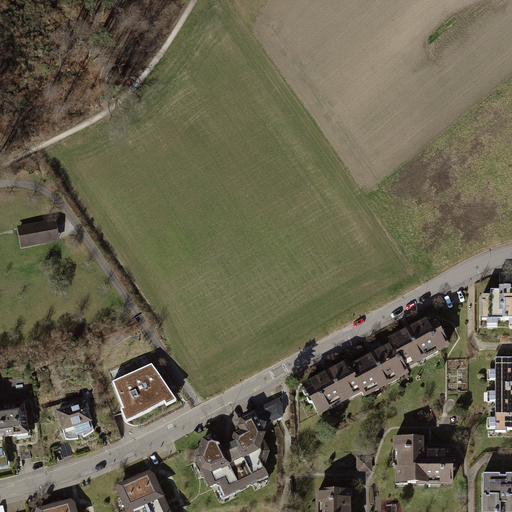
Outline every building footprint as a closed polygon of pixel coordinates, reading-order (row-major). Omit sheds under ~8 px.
[(55,222),(39,224),(42,242),(58,240),(55,222)] [(22,246),(42,242),(39,224),(19,228),(22,246)] [(481,319),(511,319),(511,291),(510,291),(510,287),(498,287),(498,291),(490,291),(490,296),(481,296),(481,319)] [(389,341),(391,345),(401,364),(409,360),(415,362),(424,358),(422,354),(435,348),(436,350),(447,345),(442,335),(445,334),(441,326),(437,328),(432,318),(389,341)] [(119,341),(117,333),(111,335),(113,343),(119,341)] [(406,373),(401,364),(391,345),(349,368),(359,387),(362,393),(376,386),(378,389),(388,383),(386,379),(394,376),(399,377),(406,373)] [(505,429),(511,428),(511,358),(495,358),(495,432),(505,432),(505,429)] [(351,391),(359,387),(349,368),(346,364),(303,386),(308,396),(306,398),(310,405),(312,403),(318,414),(328,408),(326,404),(340,397),(342,401),(350,396),(351,391)] [(164,403),(159,395),(166,390),(150,365),(111,383),(121,411),(128,408),(133,419),(164,403)] [(205,444),(200,447),(202,452),(199,453),(197,457),(202,468),(200,473),(202,478),(207,479),(210,487),(215,485),(223,487),(226,494),(236,490),(240,491),(245,489),(247,484),(251,486),(256,484),(257,479),(266,474),(262,465),(264,455),(259,454),(263,443),(260,438),(265,424),(281,416),(281,405),(279,401),(243,417),(241,426),(242,430),(235,434),(233,438),(235,442),(220,449),(215,438),(211,436),(203,439),(205,444)] [(94,431),(85,403),(72,407),(72,408),(58,413),(65,439),(71,439),(78,438),(77,436),(82,434),(83,437),(88,434),(94,431)] [(0,462),(7,462),(3,438),(27,434),(23,404),(0,406),(0,462)] [(404,439),(395,439),(393,450),(398,452),(399,478),(407,479),(408,483),(419,484),(420,478),(439,479),(439,484),(451,483),(450,452),(422,452),(422,439),(413,439),(411,435),(406,436),(404,439)] [(67,441),(59,444),(63,457),(71,454),(67,441)] [(369,458),(357,458),(357,469),(369,469),(369,458)] [(121,485),(119,489),(122,494),(120,497),(122,501),(125,502),(129,510),(127,511),(166,511),(163,504),(164,501),(163,497),(159,496),(156,489),(157,485),(156,482),(153,480),(150,475),(147,473),(141,476),(140,472),(130,477),(131,480),(121,485)] [(482,511),(511,511),(511,473),(506,474),(506,476),(499,476),(499,474),(483,474),(482,511)] [(348,511),(349,491),(337,490),(336,487),(332,487),(329,490),(318,491),(318,503),(322,504),(321,511),(348,511)] [(41,508),(39,511),(38,511),(76,511),(73,509),(72,503),(69,501),(63,503),(62,499),(51,502),(52,506),(41,508)]
